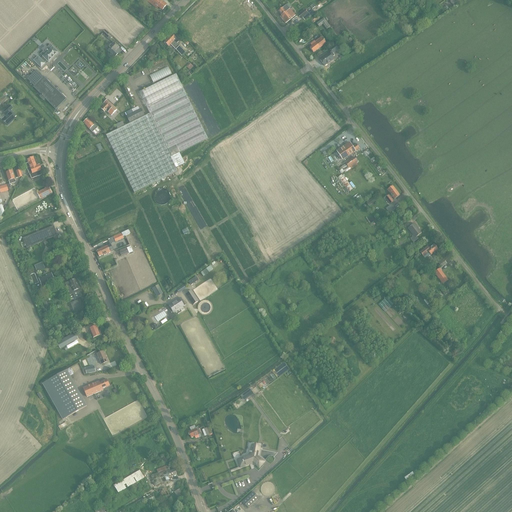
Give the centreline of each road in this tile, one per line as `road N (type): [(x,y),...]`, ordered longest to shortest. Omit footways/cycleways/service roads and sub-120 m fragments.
road 1 (unclassified): [(507,317),(256,0)]
road 2 (tertiary): [(203,511),(71,213),(59,153)]
road 3 (track): [(337,511),(500,324)]
road 4 (tertiary): [(59,153),(75,116),(185,0)]
